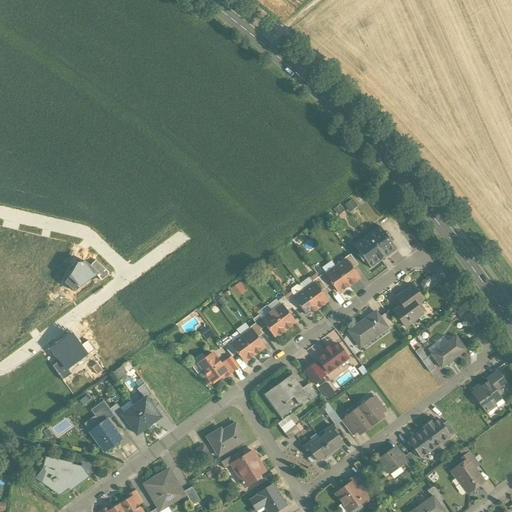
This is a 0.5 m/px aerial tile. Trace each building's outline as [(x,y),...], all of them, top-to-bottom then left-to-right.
[(364,204),(359,198),(354,202),(358,208),(364,204)] [(356,211),(351,204),(345,208),(350,215),(356,211)] [(344,214),(340,208),(335,212),(339,218),(344,214)] [(334,223),(330,217),(325,220),(330,226),(334,223)] [(378,227),(352,246),(369,269),(395,250),(378,227)] [(356,265),(349,255),(342,260),(344,262),(344,261),(350,270),(356,265)] [(95,261),(89,267),(98,275),(96,276),(100,281),(107,276),(107,273),(103,269),(95,261)] [(350,270),(344,261),(344,262),(335,268),(347,286),(357,279),(350,270)] [(64,284),(74,293),(96,276),(98,275),(89,267),(85,263),(76,262),(64,284)] [(276,273),(270,265),(265,268),(271,276),(276,273)] [(347,286),(335,268),(325,275),(331,284),(338,293),(347,286)] [(331,284),(325,275),(324,273),(317,278),(325,288),(331,284)] [(325,288),(317,278),(311,282),(312,284),(313,284),(319,293),(325,288)] [(319,293),(313,284),(312,284),(303,291),(316,309),(326,302),(319,293)] [(246,294),(239,285),(231,291),(238,300),(246,294)] [(422,301),(411,286),(395,299),(401,306),(392,312),(404,328),(422,315),(415,306),(422,301)] [(316,309),(303,291),(294,298),(293,298),(299,307),(306,316),(316,309)] [(292,296),(286,301),(291,308),(293,311),(299,307),(293,298),(294,298),(292,296)] [(286,301),(283,297),(276,302),(280,306),(285,313),(291,308),(286,301)] [(226,305),(223,300),(218,303),(222,308),(226,305)] [(455,311),(463,318),(470,310),(462,303),(455,311)] [(285,313),(280,306),(271,313),(284,331),(293,324),(285,313)] [(284,331),(271,313),(261,320),(265,326),(274,338),(284,331)] [(374,313),(347,332),(359,348),(385,329),(378,319),(374,313)] [(393,325),(385,314),(378,319),(385,329),(386,330),(393,325)] [(261,320),(258,315),(251,320),(254,324),(259,331),(265,326),(261,320)] [(259,331),(254,324),(248,329),(249,331),(250,330),(256,339),(262,334),(259,331)] [(256,339),(250,330),(249,331),(240,337),(253,355),(263,348),(256,339)] [(85,355),(79,347),(71,335),(51,350),(59,361),(66,370),(66,369),(85,356),(85,355)] [(253,355),(240,337),(231,344),(230,345),(237,353),(243,362),(253,355)] [(446,343),(456,357),(465,350),(455,337),(446,343)] [(231,344),(228,340),(221,344),(231,357),(237,353),(230,345),(231,344)] [(94,351),(87,341),(79,347),(85,355),(85,356),(86,357),(94,351)] [(446,343),(430,355),(440,369),(456,357),(446,343)] [(336,345),(330,349),(328,347),(321,352),(322,355),(316,359),(326,374),(347,359),(336,345)] [(426,359),(419,348),(413,352),(421,363),(426,359)] [(220,364),(212,354),(204,360),(206,362),(198,368),(201,373),(202,372),(210,383),(222,374),(225,377),(227,375),(219,365),(220,364)] [(233,371),(225,360),(220,364),(219,365),(227,375),(233,371)] [(70,375),(66,369),(66,370),(59,361),(51,367),(62,381),(70,375)] [(315,363),(303,372),(312,384),(324,375),(315,363)] [(102,371),(96,364),(91,368),(96,375),(102,371)] [(122,365),(113,370),(117,378),(122,375),(121,373),(125,371),(122,365)] [(496,373),(485,380),(493,392),(504,384),(496,373)] [(290,376),(263,395),(281,420),(276,424),(279,428),(290,421),(287,417),(300,408),(297,405),(306,399),(307,398),(300,390),(290,376)] [(327,397),(334,392),(326,380),(318,385),(327,397)] [(486,383),(480,387),(481,388),(471,395),(484,413),(494,406),(493,404),(499,399),(493,392),(485,380),(485,381),(486,383)] [(158,405),(143,384),(136,389),(143,400),(145,398),(153,409),(158,405)] [(315,396),(307,385),(300,390),(307,398),(306,399),(308,402),(315,396)] [(92,405),(87,398),(80,404),(86,410),(92,405)] [(153,409),(145,398),(143,400),(133,407),(147,426),(159,418),(153,409)] [(385,410),(376,399),(370,403),(379,414),(385,410)] [(370,403),(368,400),(357,409),(370,426),(381,418),(379,414),(370,403)] [(108,410),(102,402),(90,411),(94,416),(100,424),(106,420),(106,421),(113,416),(108,410)] [(123,414),(116,404),(108,410),(113,416),(124,431),(129,426),(121,416),(123,414)] [(147,426),(133,407),(123,414),(121,416),(129,426),(136,435),(147,426)] [(370,426),(357,409),(345,417),(347,420),(356,431),(358,435),(370,426)] [(340,422),(332,411),(326,416),(334,427),(340,422)] [(94,416),(83,424),(89,433),(100,424),(94,416)] [(431,423),(430,421),(421,427),(423,429),(406,442),(419,459),(449,436),(441,426),(436,419),(431,423)] [(106,421),(106,420),(100,424),(89,433),(103,452),(110,447),(109,446),(113,443),(114,444),(120,439),(106,421)] [(356,431),(347,420),(341,424),(350,436),(356,431)] [(290,421),(279,428),(283,434),(294,426),(290,421)] [(454,433),(446,422),(441,426),(449,436),(454,433)] [(234,424),(216,435),(215,432),(206,438),(215,453),(223,448),(225,452),(244,440),(234,424)] [(294,426),(283,434),(288,440),(299,432),(294,426)] [(326,436),(313,446),(310,443),(302,449),(307,455),(309,453),(316,463),(321,459),(322,461),(337,450),(336,448),(341,444),(334,435),(336,433),(331,427),(324,433),(326,436)] [(209,457),(202,446),(196,450),(202,461),(209,457)] [(393,448),(382,456),(380,456),(379,457),(378,460),(378,461),(378,463),(379,464),(381,465),(388,474),(403,463),(403,462),(401,459),(393,448)] [(237,460),(232,463),(233,463),(241,477),(239,479),(241,482),(242,485),(243,484),(244,487),(258,478),(257,476),(264,471),(252,451),(237,460)] [(478,465),(468,452),(461,457),(464,461),(465,461),(471,470),(472,469),(478,465)] [(234,454),(220,462),(224,469),(233,463),(232,463),(237,460),(234,454)] [(414,463),(407,454),(401,459),(403,462),(403,463),(407,468),(414,463)] [(80,467),(45,459),(43,469),(36,477),(45,484),(47,482),(53,486),(59,493),(72,484),(74,487),(87,477),(86,476),(80,467)] [(94,464),(81,461),(80,467),(86,476),(93,471),(94,464)] [(471,470),(465,461),(464,461),(450,471),(466,492),(481,481),(472,469),(471,470)] [(167,469),(143,484),(157,508),(164,504),(165,506),(183,495),(167,469)] [(370,498),(354,476),(345,483),(347,485),(359,501),(359,502),(361,505),(370,498)] [(274,511),(285,506),(272,485),(256,494),(257,496),(249,500),(255,510),(263,506),(266,511),(274,511)] [(347,485),(334,494),(346,511),(359,502),(359,501),(347,485)] [(441,500),(431,486),(425,491),(430,497),(431,497),(436,504),(441,500)] [(190,487),(182,491),(191,506),(199,501),(190,487)] [(141,502),(135,491),(130,494),(136,505),(141,502)] [(129,499),(126,501),(125,500),(118,504),(123,511),(140,511),(136,505),(130,494),(127,496),(129,499)] [(430,497),(410,511),(441,511),(436,504),(431,497),(430,497)]
